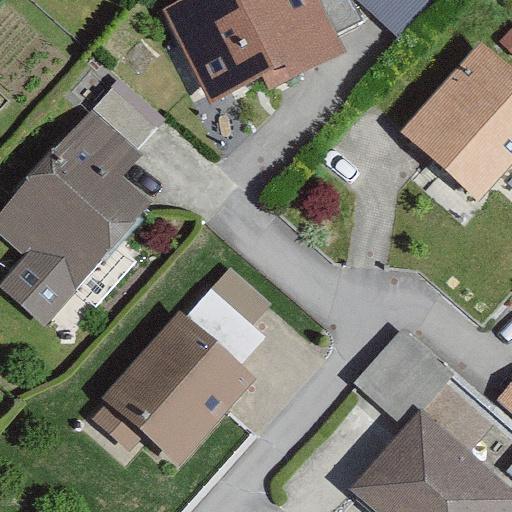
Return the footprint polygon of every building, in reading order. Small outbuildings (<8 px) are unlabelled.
[(342,65),(309,0),(200,0),(162,19),(209,113),(275,80),(282,95),(342,65)] [(511,86),(476,56),(397,145),(475,213),(511,170),(511,86)] [(158,127),(114,90),(0,222),(0,248),(23,268),(0,294),(0,302),(41,337),(147,214),(119,191),(142,164),(133,156),(158,127)] [(267,347),(260,340),(266,311),(228,276),(180,327),(177,325),(99,410),(105,416),(93,430),(131,465),(144,451),(174,479),(255,391),(239,377),(267,347)] [(352,395),(402,439),(347,502),(359,511),(511,511),(511,502),(422,423),(453,388),(400,341),(352,395)] [(511,394),(497,411),(511,423),(511,394)]
